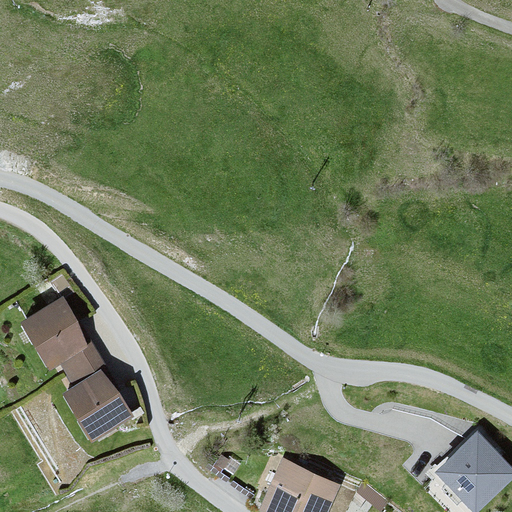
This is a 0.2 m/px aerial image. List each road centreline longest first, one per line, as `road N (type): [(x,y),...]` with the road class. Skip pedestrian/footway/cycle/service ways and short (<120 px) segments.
road 1 (residential): [(0,177),(24,183),(319,365),(413,377),(511,421)]
road 2 (residential): [(229,511),(170,458),(65,260),(31,227),(0,213)]
road 3 (track): [(319,365),(297,394),(205,431),(170,458),(53,511)]
